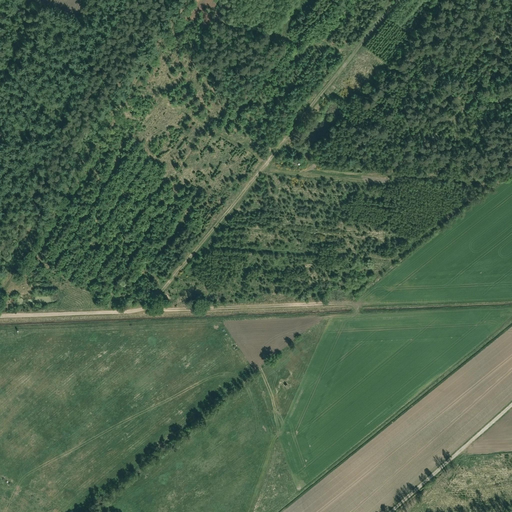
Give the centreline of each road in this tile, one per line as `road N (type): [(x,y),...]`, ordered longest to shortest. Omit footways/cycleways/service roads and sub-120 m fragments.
road 1 (track): [(259,178),(138,314),(0,317)]
road 2 (track): [(511,402),(389,511)]
